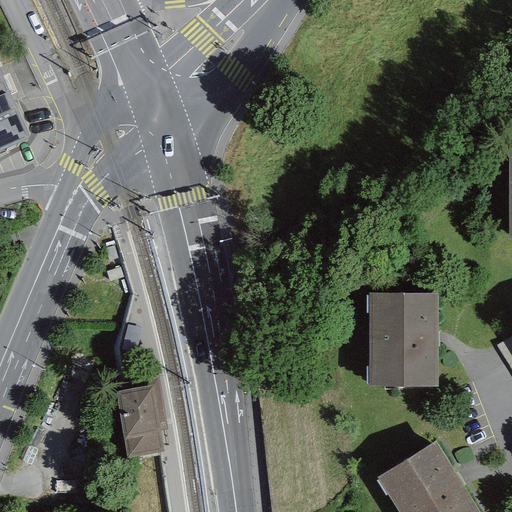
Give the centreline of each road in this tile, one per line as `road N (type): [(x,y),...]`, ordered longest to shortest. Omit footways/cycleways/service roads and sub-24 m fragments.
road 1 (primary): [(155,104),(218,356),(237,511)]
road 2 (tertiary): [(75,193),(0,385)]
road 3 (residential): [(98,156),(12,0)]
road 4 (secondary): [(155,104),(257,0)]
